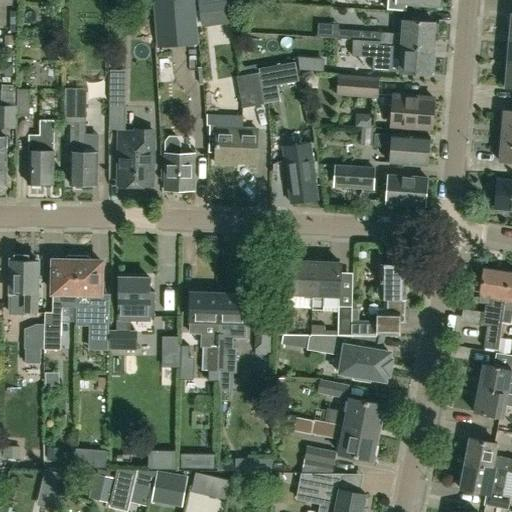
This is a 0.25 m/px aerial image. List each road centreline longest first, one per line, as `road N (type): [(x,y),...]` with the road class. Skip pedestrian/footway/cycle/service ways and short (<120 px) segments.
road 1 (residential): [(450,230),(0,216)]
road 2 (residential): [(399,511),(450,230)]
road 3 (residential): [(450,230),(468,0)]
